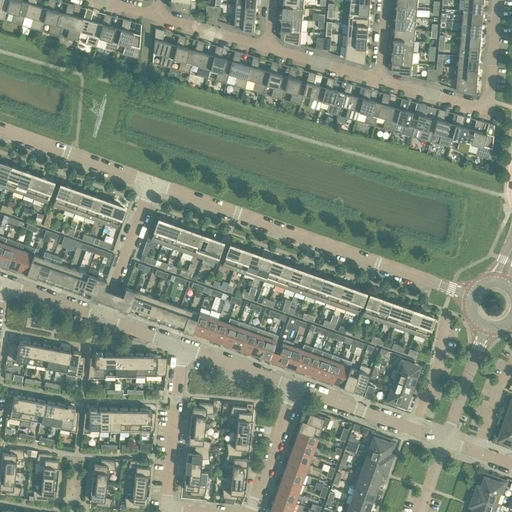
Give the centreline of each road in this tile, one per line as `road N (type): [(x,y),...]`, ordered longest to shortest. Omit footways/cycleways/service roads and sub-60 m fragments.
road 1 (residential): [(156,181),(470,295)]
road 2 (residential): [(497,0),(487,111),(380,80)]
road 3 (residential): [(165,510),(184,345)]
road 4 (residential): [(0,129),(156,181)]
road 5 (residential): [(106,318),(156,181)]
road 6 (residential): [(253,511),(301,387)]
road 7 (residential): [(301,387),(184,345)]
road 8 (residential): [(414,428),(437,367),(445,310)]
road 9 (residential): [(414,428),(301,387)]
